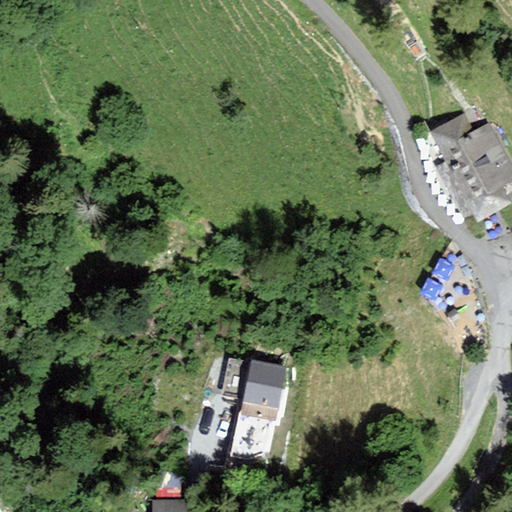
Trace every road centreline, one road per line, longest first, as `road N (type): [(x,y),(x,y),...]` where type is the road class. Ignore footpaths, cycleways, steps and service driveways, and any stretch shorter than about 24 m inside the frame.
road 1 (unclassified): [(312,0),(396,104),(428,199),(482,265),(502,310)]
road 2 (unclassified): [(502,310),(464,437),(403,511)]
